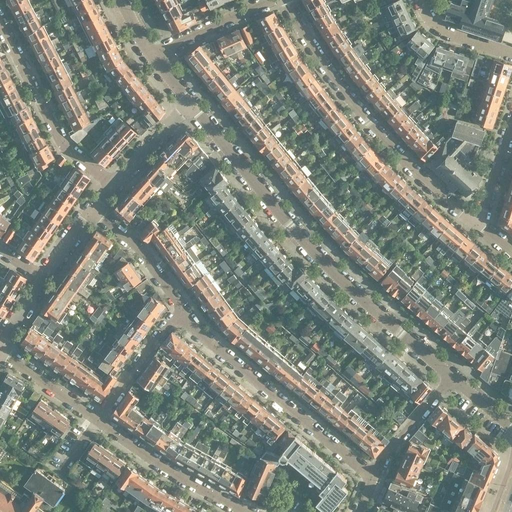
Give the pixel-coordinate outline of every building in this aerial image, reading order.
[(26,0),(21,0),(9,6),(11,10),(10,12),(12,15),(14,15),(14,16),(30,8),(26,0)] [(80,0),(72,5),(77,15),(94,6),(92,2),(92,0),(80,0)] [(177,0),(159,0),(157,2),(156,4),(158,7),(160,8),(162,12),(178,3),(179,3),(177,0)] [(203,0),(196,0),(199,5),(202,11),(208,9),(207,6),(203,0)] [(206,0),(209,5),(210,8),(214,6),(216,7),(220,5),(220,3),(218,0),(206,0)] [(303,0),(306,5),(306,7),(307,9),(309,10),(309,11),(324,2),(325,1),(323,0),(303,0)] [(328,0),(324,2),(309,11),(312,15),(311,16),(313,19),(314,20),(315,20),(330,11),(327,6),(335,1),(334,0),(328,0)] [(397,0),(378,9),(382,20),(386,18),(405,10),(405,9),(406,7),(404,4),(403,4),(400,0),(399,0),(397,1),(397,0)] [(443,17),(460,23),(458,27),(500,41),(505,23),(487,17),(490,5),(491,5),(492,3),(491,2),(492,0),(467,0),(466,7),(449,1),(443,17)] [(56,2),(53,3),(58,13),(61,11),(56,2)] [(178,3),(162,12),(162,13),(161,13),(164,18),(165,18),(167,22),(188,11),(191,10),(189,6),(182,10),(178,3)] [(188,11),(167,22),(172,32),(196,21),(205,17),(202,11),(199,5),(191,10),(188,11)] [(94,6),(77,15),(82,25),(99,16),(97,12),(97,10),(96,7),(94,7),(94,6)] [(14,16),(14,18),(15,21),(17,22),(19,25),(35,17),(42,13),(40,9),(33,13),(31,8),(14,16)] [(405,10),(386,18),(387,22),(392,20),(395,26),(410,19),(409,18),(410,17),(409,14),(407,13),(405,10)] [(330,11),(315,20),(317,24),(317,26),(318,29),(320,29),(320,30),(335,21),(330,11)] [(274,12),(258,20),(259,22),(258,22),(265,34),(281,25),(280,24),(281,23),(279,19),(277,19),(274,12)] [(99,16),(82,25),(87,34),(104,25),(102,22),(102,20),(101,17),(99,17),(99,16)] [(35,17),(19,25),(19,26),(19,28),(20,31),(22,32),(24,35),(41,26),(41,25),(40,26),(35,17)] [(410,19),(395,26),(399,36),(414,29),(414,28),(415,27),(413,24),(412,23),(410,19)] [(335,21),(320,30),(323,34),(322,35),(324,38),(326,38),(327,39),(341,30),(335,21)] [(354,21),(347,26),(349,30),(356,25),(354,21)] [(104,25),(87,34),(92,44),(109,36),(107,32),(107,30),(106,27),(104,27),(104,25)] [(281,25),(265,34),(269,40),(261,44),(263,48),(270,43),(286,35),(284,31),(284,29),(283,26),(281,25)] [(41,26),(24,35),(26,39),(28,40),(30,44),(46,35),(41,26)] [(245,27),(240,29),(247,45),(254,41),(248,28),(246,29),(245,27)] [(239,30),(229,35),(236,51),(239,59),(242,63),(246,61),(243,57),(240,50),(247,47),(239,30)] [(341,30),(327,39),(329,43),(328,45),(330,47),(332,47),(332,48),(346,39),(341,30)] [(415,34),(406,44),(414,52),(425,39),(424,39),(424,37),(422,35),(420,35),(416,32),(415,34)] [(46,35),(30,44),(30,46),(31,49),(33,50),(35,53),(51,44),(46,35)] [(219,39),(218,39),(219,41),(218,42),(225,57),(229,55),(230,56),(235,59),(238,57),(236,51),(229,35),(224,37),(223,36),(219,37),(219,39)] [(286,35),(270,43),(276,53),(291,43),(292,42),(290,39),(288,38),(286,35)] [(92,44),(88,46),(93,56),(97,54),(114,45),(112,41),(112,40),(111,37),(109,36),(92,44)] [(346,39),(332,48),(333,49),(332,51),(334,53),(336,54),(339,57),(353,48),(346,39)] [(418,65),(412,76),(414,76),(417,78),(423,66),(426,60),(423,59),(432,49),(431,48),(433,46),(430,43),(430,42),(427,39),(425,39),(414,52),(420,56),(416,63),(418,65)] [(216,40),(211,43),(215,52),(221,50),(218,42),(217,42),(216,40)] [(191,50),(184,56),(193,66),(194,67),(193,68),(195,71),(197,71),(200,75),(214,63),(223,55),(221,50),(215,52),(211,43),(208,44),(208,43),(201,46),(199,47),(199,46),(192,52),(191,50)] [(291,43),(276,53),(280,58),(270,64),(272,68),(278,64),(297,52),(295,49),(295,47),(293,44),(292,44),(291,43)] [(51,44),(35,53),(35,54),(35,56),(36,59),(38,59),(40,63),(56,54),(51,44)] [(339,58),(339,60),(341,62),(343,63),(345,66),(359,56),(363,54),(365,52),(359,44),(357,46),(353,48),(339,57),(339,58)] [(114,45),(97,54),(98,54),(107,70),(120,59),(116,51),(117,51),(117,49),(116,46),(114,46),(114,45)] [(428,61),(425,67),(440,74),(442,67),(447,50),(443,49),(443,48),(439,47),(438,47),(437,47),(436,47),(431,56),(428,61)] [(447,50),(442,67),(452,71),(458,54),(453,52),(453,51),(449,50),(448,51),(447,50)] [(258,52),(253,55),(258,63),(263,60),(258,52)] [(297,52),(278,64),(284,73),(302,62),(302,61),(303,60),(301,56),(299,56),(297,52)] [(452,73),(451,76),(457,78),(467,81),(469,75),(468,75),(463,74),(467,61),(473,63),(474,59),(468,57),(464,56),(463,54),(460,53),(459,54),(458,54),(452,71),(452,73)] [(56,54),(40,63),(41,66),(41,68),(42,71),(44,72),(61,64),(56,54)] [(359,56),(345,66),(345,68),(347,71),(349,71),(352,75),(366,65),(369,62),(363,54),(359,56)] [(475,64),(474,65),(481,67),(483,59),(484,56),(478,54),(477,57),(475,64)] [(120,59),(107,70),(114,79),(127,68),(124,64),(124,63),(123,60),(120,60),(120,59)] [(494,62),(492,69),(509,75),(510,75),(511,71),(511,70),(511,65),(494,59),(493,61),(494,62)] [(467,61),(463,74),(468,75),(469,75),(472,67),(473,63),(467,61)] [(61,64),(44,72),(46,76),(46,78),(47,81),(49,81),(49,82),(66,73),(69,71),(65,62),(61,64)] [(302,62),(284,73),(291,83),(294,80),(309,71),(306,67),(307,66),(305,63),(303,63),(302,62)] [(214,63),(200,75),(203,78),(203,80),(205,83),(206,83),(207,83),(221,71),(214,63)] [(80,65),(79,66),(77,67),(82,77),(85,75),(80,65)] [(264,72),(259,65),(254,68),(259,75),(264,72)] [(352,75),(352,77),(354,80),(356,80),(360,85),(373,75),(366,65),(352,75)] [(478,77),(481,67),(474,65),(471,75),(478,77)] [(127,68),(114,79),(121,88),(134,77),(131,73),(131,71),(130,69),(127,69),(127,68)] [(4,69),(0,71),(0,83),(9,79),(7,75),(8,74),(6,70),(4,69)] [(492,69),(488,80),(506,86),(507,85),(506,85),(507,82),(508,81),(509,78),(509,76),(509,75),(492,69)] [(221,71),(207,83),(207,84),(207,85),(209,88),(211,88),(214,92),(229,80),(231,77),(229,74),(226,77),(221,71)] [(309,71),(294,80),(301,89),(315,79),(316,77),(314,74),(311,74),(309,71)] [(66,73),(49,82),(51,85),(51,88),(53,92),(71,83),(66,73)] [(263,73),(260,76),(264,82),(267,85),(270,82),(263,73)] [(421,74),(418,81),(426,86),(429,81),(426,77),(421,74)] [(229,80),(214,92),(217,95),(216,97),(219,100),(220,100),(221,100),(234,89),(235,88),(238,86),(234,80),(237,78),(234,75),(231,77),(229,80)] [(373,75),(360,85),(360,86),(360,88),(362,90),(364,91),(367,94),(380,83),(373,75)] [(399,81),(401,84),(409,78),(407,75),(399,81)] [(257,76),(252,80),(257,86),(262,82),(257,76)] [(134,77),(121,88),(128,96),(141,85),(138,82),(138,80),(137,77),(135,77),(134,77)] [(9,79),(0,83),(0,95),(14,88),(13,88),(14,86),(12,83),(11,82),(9,79)] [(315,79),(301,89),(304,94),(299,97),(302,102),(307,98),(322,88),(319,85),(320,83),(318,80),(316,80),(315,79)] [(487,84),(485,90),(502,96),(504,95),(505,92),(504,90),(505,87),(506,88),(506,86),(488,80),(487,84)] [(270,82),(267,85),(271,91),(276,88),(272,81),(270,82)] [(413,81),(409,86),(417,94),(422,87),(415,82),(413,81)] [(271,91),(267,85),(264,82),(258,87),(266,96),(271,91)] [(448,84),(442,82),(439,92),(445,93),(448,84)] [(71,83),(53,92),(55,96),(54,97),(55,100),(58,101),(74,93),(70,84),(71,83)] [(380,83),(367,94),(367,96),(374,103),(387,91),(380,83)] [(141,85),(128,96),(134,104),(148,93),(145,90),(145,88),(144,86),(142,86),(141,85)] [(234,89),(221,100),(223,102),(223,103),(223,105),(225,107),(227,108),(229,111),(244,99),(246,97),(247,96),(240,87),(236,91),(234,89)] [(14,88),(0,95),(0,99),(3,106),(19,98),(18,98),(19,95),(17,92),(15,92),(14,88)] [(322,88),(307,98),(308,99),(315,109),(328,97),(329,95),(327,92),(325,92),(322,88)] [(389,90),(374,103),(374,105),(376,107),(378,107),(381,111),(393,99),(396,97),(389,90)] [(485,90),(481,101),(500,107),(500,106),(499,106),(500,103),(502,102),(503,99),(502,97),(502,96),(485,90)] [(74,93),(58,101),(60,105),(59,107),(60,110),(62,110),(63,111),(79,103),(83,101),(77,91),(74,93)] [(278,99),(271,91),(266,96),(272,104),(278,99)] [(279,91),(275,94),(280,102),(281,103),(285,100),(284,99),(279,91)] [(459,105),(463,93),(456,91),(452,102),(459,105)] [(148,93),(134,104),(139,109),(137,111),(140,115),(142,114),(155,102),(152,99),(152,97),(151,95),(149,94),(148,93)] [(393,99),(381,111),(382,111),(381,113),(383,115),(385,116),(388,119),(401,108),(400,107),(406,102),(399,95),(396,97),(393,99)] [(99,96),(93,100),(96,106),(100,103),(103,102),(99,96)] [(244,99),(229,111),(233,114),(232,116),(235,119),(236,119),(251,107),(253,106),(246,97),(244,99)] [(328,97),(315,109),(322,117),(336,106),(333,102),(333,100),(331,98),(329,98),(328,97)] [(19,98),(3,106),(0,107),(0,111),(3,118),(6,117),(8,116),(10,115),(25,108),(22,102),(20,101),(19,98)] [(420,105),(417,101),(408,108),(411,113),(420,105)] [(440,102),(445,122),(449,121),(444,101),(440,102)] [(463,107),(446,101),(445,106),(457,110),(455,116),(459,117),(463,107)] [(481,101),(478,112),(495,117),(497,116),(498,113),(497,111),(498,107),(500,108),(500,107),(481,101)] [(107,106),(103,102),(102,103),(96,106),(99,110),(107,106)] [(129,124),(140,135),(145,130),(150,124),(163,111),(155,102),(142,114),(140,115),(134,120),(129,124)] [(283,108),(278,102),(275,105),(279,111),(283,108)] [(288,102),(282,106),(287,112),(292,108),(288,102)] [(79,103),(63,111),(62,113),(64,116),(66,117),(68,120),(84,112),(79,103)] [(251,107),(236,119),(237,120),(237,122),(239,125),(241,125),(243,128),(257,117),(260,115),(253,106),(251,107)] [(322,117),(318,121),(325,129),(329,126),(342,115),(342,114),(342,112),(340,110),(338,110),(336,106),(322,117)] [(25,108),(10,115),(8,116),(6,117),(7,121),(11,118),(15,125),(30,117),(29,116),(30,114),(28,111),(26,111),(25,108)] [(401,108),(388,119),(389,120),(389,122),(390,124),(392,124),(395,127),(408,116),(407,115),(401,108)] [(293,109),(288,112),(292,118),(297,114),(293,109)] [(84,112),(68,120),(68,121),(67,123),(69,126),(71,126),(73,130),(74,129),(75,129),(89,122),(84,112)] [(472,117),(471,121),(486,126),(492,127),(493,124),(495,123),(496,120),(495,119),(495,117),(478,112),(476,118),(472,117)] [(342,115),(329,126),(336,134),(350,123),(346,119),(347,117),(345,115),(343,115),(342,115)] [(408,116),(395,127),(396,128),(396,130),(398,133),(400,133),(403,136),(415,124),(408,116)] [(30,117),(15,125),(20,134),(35,127),(34,125),(35,124),(33,121),(31,120),(30,117)] [(257,117),(243,128),(245,129),(244,131),(246,133),(248,133),(251,137),(264,126),(257,117)] [(117,118),(110,126),(113,129),(126,141),(127,140),(129,140),(130,138),(131,137),(134,133),(132,131),(121,121),(117,118)] [(426,160),(426,163),(437,174),(449,184),(447,187),(453,192),(457,188),(465,196),(482,177),(475,171),(479,167),(471,160),(471,158),(472,156),(472,155),(473,153),(473,151),(474,150),(475,149),(476,148),(477,147),(478,146),(479,146),(478,145),(479,144),(480,145),(485,130),(473,126),(457,120),(456,122),(454,122),(452,129),(447,130),(448,137),(446,139),(438,147),(426,160)] [(91,123),(81,128),(86,133),(93,125),(91,123)] [(278,123),(271,128),(274,131),(280,126),(278,123)] [(336,134),(332,138),(339,147),(343,143),(356,131),(356,129),(354,126),(353,126),(350,123),(336,134)] [(415,124),(403,136),(403,138),(405,141),(407,140),(410,144),(423,132),(420,129),(415,124)] [(110,126),(102,134),(103,135),(105,137),(119,149),(119,148),(121,148),(123,146),(123,144),(126,141),(113,129),(110,126)] [(264,126),(251,137),(252,138),(251,140),(253,142),(255,142),(258,145),(271,134),(264,126)] [(35,127),(20,134),(22,140),(21,140),(20,142),(22,145),(24,144),(39,136),(38,132),(38,131),(36,127),(35,127)] [(75,132),(69,135),(70,137),(77,143),(80,140),(87,133),(86,133),(81,128),(75,132)] [(356,131),(343,143),(350,151),(363,139),(360,136),(361,134),(359,132),(357,132),(356,131)] [(177,141),(173,144),(187,157),(189,158),(193,161),(198,156),(199,156),(203,152),(198,146),(198,145),(191,138),(192,138),(185,132),(177,141)] [(423,132),(410,144),(411,144),(411,146),(413,148),(415,148),(418,151),(431,139),(430,139),(434,135),(431,132),(427,136),(423,132)] [(102,134),(95,142),(96,143),(98,145),(111,157),(112,157),(113,156),(115,154),(115,152),(119,149),(105,137),(103,135),(102,134)] [(271,134),(258,145),(259,147),(258,149),(260,151),(262,151),(265,154),(278,143),(271,134)] [(329,134),(323,139),(327,142),(332,138),(329,134)] [(39,136),(24,144),(29,152),(28,153),(29,154),(45,145),(44,145),(42,142),(43,140),(41,137),(40,136),(39,136)] [(431,139),(418,151),(417,152),(418,153),(419,155),(421,157),(423,157),(426,160),(438,147),(446,139),(443,137),(435,144),(431,139)] [(363,139),(350,151),(358,160),(370,148),(370,147),(370,145),(369,143),(366,143),(363,139)] [(278,143),(265,154),(266,155),(265,157),(267,159),(269,159),(272,163),(285,152),(278,143)] [(163,156),(162,156),(176,168),(178,170),(184,163),(189,158),(187,157),(173,144),(166,152),(165,152),(163,154),(163,156)] [(45,145),(29,154),(37,171),(43,168),(45,166),(43,162),(52,158),(49,152),(49,150),(48,146),(46,146),(45,145)] [(90,151),(88,153),(103,165),(104,165),(106,164),(108,162),(108,161),(111,157),(98,145),(91,152),(90,151)] [(311,145),(307,149),(311,153),(315,150),(311,145)] [(321,148),(316,151),(322,159),(326,155),(321,148)] [(354,163),(359,168),(362,171),(365,168),(378,156),(375,152),(375,150),(373,148),(371,148),(370,148),(358,160),(354,163)] [(190,167),(184,174),(196,184),(201,180),(200,179),(215,167),(207,158),(203,152),(199,156),(198,156),(193,161),(189,158),(184,163),(190,167)] [(285,152),(272,163),(273,164),(272,166),(274,168),(276,168),(279,171),(293,160),(285,152)] [(59,155),(55,161),(61,166),(64,162),(63,162),(65,160),(59,155)] [(153,164),(153,165),(169,179),(172,175),(171,174),(176,168),(162,156),(160,158),(160,157),(156,161),(157,162),(154,165),(153,164)] [(365,168),(362,171),(365,174),(369,179),(373,176),(385,163),(385,161),(383,159),(381,159),(378,156),(365,168)] [(293,160),(279,171),(280,172),(279,174),(281,177),(283,177),(286,180),(299,169),(293,160)] [(324,163),(320,167),(327,174),(331,171),(324,163)] [(385,163),(373,176),(380,184),(393,171),(390,168),(391,167),(387,163),(386,164),(385,163)] [(71,169),(65,177),(81,188),(81,187),(83,187),(85,184),(84,183),(87,178),(71,165),(69,167),(71,169)] [(150,168),(145,174),(160,187),(164,191),(165,192),(174,183),(169,179),(153,165),(154,166),(151,169),(150,168)] [(215,167),(200,179),(201,180),(211,193),(208,196),(209,197),(224,186),(228,182),(220,172),(219,173),(215,167)] [(299,169),(286,180),(286,181),(286,183),(288,185),(290,185),(293,189),(307,178),(299,169)] [(27,171),(15,177),(20,187),(23,192),(27,195),(33,187),(28,180),(31,179),(29,175),(27,171)] [(331,171),(327,175),(334,182),(338,179),(331,171)] [(393,171),(380,184),(388,191),(400,179),(401,177),(398,174),(396,175),(393,171)] [(137,182),(137,183),(152,196),(160,187),(145,174),(139,181),(140,182),(138,183),(137,182)] [(62,175),(56,184),(59,186),(75,197),(75,196),(77,196),(79,193),(78,192),(81,188),(65,177),(63,176),(62,175)] [(307,178),(293,189),(294,190),(292,191),(296,195),(297,194),(300,198),(313,187),(306,178),(307,178)] [(338,179),(334,182),(341,190),(345,186),(341,182),(338,179)] [(400,179),(388,191),(396,199),(408,186),(405,183),(406,182),(403,179),(401,180),(400,179)] [(135,185),(129,192),(143,205),(152,196),(137,183),(138,184),(136,186),(135,185)] [(56,184),(51,192),(53,195),(69,205),(71,202),(73,202),(75,199),(74,197),(75,197),(59,186),(56,184)] [(209,197),(205,200),(212,209),(216,206),(230,194),(230,193),(230,191),(228,189),(226,189),(224,186),(209,197)] [(345,186),(341,190),(348,197),(352,194),(349,190),(345,186)] [(357,191),(353,186),(349,190),(352,194),(353,195),(357,191)] [(396,199),(392,203),(400,211),(416,194),(416,193),(417,192),(413,188),(412,190),(408,186),(396,199)] [(313,187),(300,198),(303,201),(302,203),(306,206),(307,206),(308,207),(320,195),(313,187)] [(17,190),(13,194),(17,198),(20,196),(21,194),(17,190)] [(121,200),(121,201),(136,214),(143,205),(129,192),(123,199),(124,200),(122,201),(121,200)] [(416,194),(400,211),(408,218),(424,201),(421,198),(422,197),(418,193),(417,194),(416,194)] [(212,209),(207,213),(210,217),(219,209),(223,214),(237,202),(237,199),(235,197),(233,197),(230,194),(216,206),(212,209)] [(362,203),(365,200),(360,194),(356,198),(362,203)] [(0,203),(6,201),(10,197),(9,195),(4,197),(0,199),(0,203)] [(53,195),(47,204),(62,215),(65,211),(67,211),(69,208),(68,206),(69,205),(53,195)] [(320,195),(308,207),(307,208),(310,212),(312,211),(315,215),(327,203),(325,201),(320,195)] [(17,198),(15,200),(20,205),(24,200),(20,196),(17,198)] [(365,200),(362,203),(369,211),(372,208),(371,207),(372,206),(365,200)] [(136,214),(121,201),(122,202),(120,204),(119,203),(117,205),(116,204),(113,208),(114,209),(113,210),(127,223),(134,216),(136,214)] [(408,218),(407,220),(415,227),(421,221),(432,208),(433,207),(429,203),(428,204),(424,201),(408,218)] [(44,202),(38,211),(41,213),(56,223),(59,220),(61,220),(62,217),(62,215),(47,204),(44,202)] [(223,214),(219,217),(226,226),(245,211),(244,210),(244,208),(242,206),(240,206),(237,202),(223,214)] [(327,203),(315,215),(318,218),(317,220),(321,223),(322,223),(323,223),(335,211),(327,203)] [(502,208),(501,211),(502,213),(502,215),(511,218),(511,204),(505,203),(504,208),(502,208)] [(372,208),(369,211),(378,219),(381,215),(374,209),(373,210),(372,208)] [(432,208),(421,221),(426,226),(418,235),(421,238),(429,229),(441,215),(438,213),(438,211),(434,208),(433,209),(432,208)] [(364,213),(361,215),(365,219),(370,213),(367,209),(364,213)] [(38,211),(32,220),(35,222),(50,232),(53,228),(54,228),(56,226),(56,224),(56,223),(41,213),(38,211)] [(226,226),(225,227),(232,234),(235,232),(236,231),(251,219),(251,218),(251,216),(249,214),(247,214),(245,211),(226,226)] [(335,211),(323,223),(325,226),(325,228),(328,231),(330,231),(330,232),(342,219),(335,211)] [(191,212),(187,215),(192,221),(196,218),(191,212)] [(0,215),(0,234),(9,221),(0,215)] [(381,215),(378,219),(387,226),(390,222),(381,215)] [(441,215),(429,229),(421,238),(426,241),(433,232),(437,236),(449,223),(450,221),(446,218),(445,219),(441,215)] [(501,216),(499,223),(511,232),(511,218),(502,215),(501,216)] [(375,216),(368,224),(370,227),(378,219),(375,216)] [(147,217),(143,221),(148,225),(152,221),(147,217)] [(251,219),(236,231),(244,240),(256,229),(258,227),(258,225),(256,223),(254,222),(251,219)] [(342,219),(330,232),(330,234),(333,236),(335,236),(338,239),(350,227),(342,219)] [(140,234),(148,225),(143,221),(143,220),(134,229),(140,234)] [(24,221),(21,225),(29,230),(28,231),(44,241),(46,237),(48,237),(50,234),(50,233),(50,232),(35,222),(32,226),(24,221)] [(152,238),(163,231),(160,228),(152,221),(148,225),(140,234),(148,241),(152,238)] [(390,222),(387,226),(395,233),(399,229),(390,222)] [(449,223),(437,236),(443,241),(436,249),(440,252),(446,244),(457,230),(454,227),(455,226),(451,222),(450,223),(449,223)] [(163,231),(152,238),(154,241),(153,242),(157,247),(159,247),(161,251),(180,237),(184,234),(181,230),(177,232),(172,224),(169,226),(163,231)] [(350,227),(338,239),(341,243),(341,245),(345,249),(358,235),(350,227)] [(3,237),(2,240),(7,243),(9,241),(14,234),(9,229),(3,237)] [(205,229),(201,232),(208,240),(212,237),(205,229)] [(247,241),(242,244),(250,253),(254,249),(268,238),(264,234),(264,232),(263,230),(260,230),(260,229),(258,231),(247,241)] [(399,229),(395,234),(403,240),(407,236),(399,229)] [(90,240),(90,241),(105,252),(107,249),(111,244),(110,243),(111,241),(95,230),(90,238),(92,239),(91,241),(90,240)] [(446,244),(440,252),(443,254),(446,251),(449,246),(454,250),(454,251),(466,237),(465,236),(466,235),(462,232),(461,233),(457,230),(446,244)] [(28,231),(22,240),(38,250),(40,246),(42,246),(44,244),(43,242),(44,241),(28,231)] [(380,242),(386,236),(383,234),(377,241),(379,243),(380,242)] [(219,239),(215,235),(208,241),(211,245),(219,239)] [(358,235),(345,249),(346,249),(345,250),(349,254),(349,253),(353,256),(365,244),(357,237),(358,235)] [(386,236),(380,242),(384,245),(390,238),(386,236)] [(454,251),(451,255),(459,261),(462,258),(463,258),(474,244),(470,241),(471,240),(468,236),(467,238),(466,237),(454,251)] [(180,237),(161,251),(163,253),(162,254),(164,257),(166,257),(170,263),(196,243),(193,238),(185,244),(180,237)] [(204,238),(201,241),(205,246),(209,243),(204,238)] [(250,253),(249,254),(256,262),(259,259),(260,258),(275,245),(271,242),(271,240),(269,238),(268,238),(254,249),(250,253)] [(365,244),(353,256),(356,259),(356,260),(360,264),(361,263),(375,248),(377,246),(369,239),(365,244)] [(15,248),(15,249),(31,259),(32,259),(34,255),(36,255),(38,252),(37,251),(38,250),(22,240),(17,246),(16,246),(15,248)] [(109,254),(105,252),(90,241),(89,241),(90,242),(89,244),(88,243),(83,250),(102,264),(109,254)] [(223,256),(228,252),(221,243),(216,247),(223,256)] [(474,244),(463,258),(471,265),(482,251),(482,250),(483,249),(478,245),(477,247),(474,244)] [(275,245),(260,258),(267,266),(282,254),(279,250),(279,249),(277,247),(276,247),(275,245)] [(410,246),(405,252),(411,257),(416,251),(410,246)] [(113,257),(118,261),(122,257),(123,258),(126,253),(120,248),(113,257)] [(375,248),(361,263),(365,267),(365,269),(367,271),(370,271),(383,256),(378,252),(379,251),(375,248)] [(189,249),(170,263),(172,265),(171,266),(175,271),(176,271),(179,275),(198,261),(189,249)] [(103,265),(102,264),(83,250),(77,258),(78,259),(77,261),(76,260),(75,260),(96,275),(99,277),(103,281),(107,275),(100,270),(103,265)] [(213,250),(208,254),(212,259),(217,255),(213,250)] [(482,251),(471,265),(479,272),(491,258),(487,255),(488,253),(484,250),(483,251),(482,251)] [(266,267),(264,270),(271,278),(289,262),(286,258),(286,256),(284,255),(282,255),(282,254),(267,266),(266,267)] [(228,255),(225,258),(230,264),(233,268),(237,264),(234,261),(228,255)] [(429,255),(425,259),(430,263),(433,259),(429,255)] [(383,256),(370,271),(371,273),(373,276),(375,275),(378,278),(381,275),(382,275),(396,259),(393,256),(388,261),(383,256)] [(122,257),(118,261),(115,264),(119,268),(127,263),(122,259),(123,258),(122,257)] [(479,272),(476,276),(484,283),(486,281),(488,279),(499,265),(499,264),(500,263),(495,259),(494,260),(491,258),(479,272)] [(433,259),(430,263),(431,264),(430,265),(433,268),(438,262),(433,259)] [(84,281),(87,283),(89,284),(96,275),(75,260),(75,261),(76,261),(75,263),(74,263),(69,270),(84,281)] [(198,261),(179,275),(183,280),(182,281),(184,284),(185,284),(188,287),(202,276),(204,275),(205,274),(206,273),(207,273),(208,272),(200,260),(198,261)] [(223,261),(219,264),(226,273),(230,269),(223,261)] [(114,272),(119,277),(113,281),(116,285),(121,281),(135,272),(136,271),(135,270),(134,271),(132,268),(133,267),(130,263),(129,264),(128,262),(127,263),(119,268),(114,272)] [(289,262),(271,278),(278,286),(282,283),(285,280),(296,270),(293,267),(293,265),(291,263),(290,263),(289,262)] [(397,264),(381,282),(385,285),(384,285),(390,290),(405,273),(406,272),(397,264)] [(488,279),(486,281),(492,285),(490,287),(493,290),(494,288),(496,286),(508,271),(504,269),(505,267),(501,264),(500,265),(499,265),(488,279)] [(238,267),(234,270),(240,276),(243,272),(238,267)] [(285,280),(282,283),(290,292),(293,288),(306,275),(303,271),(303,269),(301,268),(299,268),(299,267),(296,270),(285,280)] [(410,276),(415,281),(423,273),(417,268),(410,276)] [(8,271),(3,279),(18,288),(18,287),(20,287),(24,279),(9,269),(7,271),(8,271)] [(84,281),(69,270),(63,278),(64,278),(63,280),(62,279),(62,280),(77,291),(87,298),(90,294),(83,289),(87,283),(84,281)] [(449,275),(443,270),(440,274),(446,279),(449,275)] [(494,288),(493,290),(502,297),(506,292),(511,284),(511,273),(511,274),(508,271),(496,286),(494,288)] [(135,272),(121,281),(128,290),(141,280),(140,279),(141,278),(138,274),(137,274),(135,272)] [(202,276),(188,287),(191,291),(194,291),(194,290),(196,293),(196,294),(213,282),(214,282),(215,281),(208,272),(207,273),(206,273),(205,274),(204,275),(202,276)] [(244,272),(240,276),(248,284),(252,280),(244,272)] [(405,273),(390,290),(396,295),(399,298),(402,294),(403,295),(414,282),(405,273)] [(230,283),(234,281),(237,278),(234,274),(227,279),(230,283)] [(293,288),(290,292),(298,300),(301,296),(314,283),(314,281),(312,279),(310,279),(306,275),(293,288)] [(449,275),(446,279),(454,286),(457,282),(449,275)] [(404,296),(402,298),(406,302),(405,303),(410,307),(410,306),(411,307),(425,290),(420,286),(426,279),(422,276),(404,296)] [(0,281),(1,283),(0,284),(0,289),(12,297),(13,297),(14,296),(16,293),(16,291),(18,288),(3,279),(0,277),(0,281)] [(237,278),(234,281),(240,288),(243,286),(237,278)] [(147,279),(135,287),(139,293),(151,285),(147,279)] [(60,282),(55,289),(71,300),(77,291),(62,280),(61,280),(63,281),(61,283),(60,282)] [(196,294),(196,296),(198,298),(200,299),(203,302),(219,291),(220,290),(221,289),(215,281),(214,282),(213,282),(196,294)] [(454,286),(458,290),(460,291),(464,287),(457,282),(454,286)] [(256,290),(250,283),(247,285),(253,292),(256,290)] [(301,296),(309,304),(322,291),(319,288),(319,286),(318,284),(315,284),(314,283),(301,296)] [(425,290),(411,307),(415,310),(414,311),(419,315),(419,314),(420,315),(432,301),(435,298),(430,294),(434,289),(430,285),(425,290)] [(260,289),(255,293),(258,298),(262,302),(268,296),(261,288),(260,289)] [(466,288),(464,292),(472,299),(474,296),(466,288)] [(0,289),(0,302),(6,306),(7,307),(7,306),(9,306),(10,302),(10,301),(11,300),(10,300),(12,297),(0,289)] [(48,299),(64,310),(67,312),(70,308),(67,306),(71,300),(55,289),(49,297),(50,298),(49,300),(48,299)] [(109,290),(103,294),(112,300),(115,298),(109,290)] [(458,290),(455,293),(464,300),(466,297),(460,291),(458,290)] [(151,296),(144,305),(158,315),(160,315),(162,312),(162,310),(165,307),(156,300),(159,296),(155,291),(151,296)] [(219,291),(203,302),(203,305),(205,307),(207,308),(209,311),(209,312),(226,300),(219,291)] [(308,306),(306,308),(315,317),(318,313),(331,300),(330,299),(331,297),(328,295),(326,295),(322,291),(309,304),(308,306)] [(432,301),(420,315),(424,318),(423,319),(428,323),(429,322),(430,323),(440,310),(444,306),(438,300),(442,296),(439,293),(435,298),(432,301)] [(495,308),(490,315),(495,318),(500,312),(509,320),(511,313),(511,311),(511,297),(507,294),(495,308)] [(466,297),(464,300),(471,307),(474,304),(466,297)] [(479,298),(475,302),(480,306),(483,302),(479,298)] [(42,310),(39,314),(41,315),(45,318),(51,322),(57,326),(60,328),(63,324),(60,322),(67,312),(64,310),(48,299),(47,300),(49,300),(47,302),(46,302),(40,310),(42,310)] [(226,300),(209,312),(209,313),(211,316),(213,316),(216,320),(232,308),(226,300)] [(331,300),(318,313),(327,321),(339,307),(336,304),(336,302),(333,300),(332,300),(331,300)] [(259,301),(255,304),(261,311),(265,307),(259,301)] [(483,302),(480,306),(485,310),(489,313),(492,309),(488,306),(483,302)] [(110,305),(103,313),(107,317),(114,308),(110,305)] [(144,305),(138,314),(151,324),(153,324),(155,321),(155,319),(158,315),(144,305)] [(99,306),(93,315),(98,319),(105,310),(99,306)] [(440,310),(430,323),(433,326),(432,327),(437,331),(438,330),(449,317),(449,318),(453,313),(444,306),(440,310)] [(339,307),(327,321),(331,325),(336,329),(348,315),(347,314),(347,313),(345,310),(343,311),(339,307)] [(232,308),(216,320),(216,322),(217,325),(220,325),(224,330),(224,331),(239,317),(238,317),(232,308)] [(273,310),(272,313),(279,319),(283,315),(277,309),(273,310)] [(449,317),(438,330),(442,333),(442,335),(444,337),(447,337),(447,338),(458,325),(458,326),(462,321),(453,313),(449,318),(449,317)] [(33,324),(31,326),(37,331),(39,327),(42,321),(48,325),(51,322),(45,318),(41,315),(39,314),(38,316),(33,323),(33,324)] [(102,314),(95,322),(100,325),(106,317),(102,314)] [(138,314),(131,322),(145,333),(147,333),(149,330),(149,328),(151,324),(138,314)] [(348,315),(336,329),(333,332),(341,340),(344,336),(356,322),(352,319),(352,318),(350,316),(349,316),(348,315)] [(239,317),(224,331),(225,332),(230,336),(229,337),(235,342),(236,341),(249,327),(240,319),(239,317)] [(458,325),(447,338),(451,341),(451,343),(453,345),(455,345),(456,346),(467,333),(463,330),(470,321),(466,317),(462,321),(458,326),(458,325)] [(500,326),(493,319),(489,324),(496,331),(498,329),(500,326)] [(48,325),(43,333),(49,337),(50,335),(56,326),(51,322),(48,325)] [(95,322),(89,330),(93,334),(99,325),(95,322)] [(123,324),(120,328),(138,342),(141,338),(143,338),(145,336),(144,334),(145,333),(131,322),(128,326),(125,324),(125,325),(123,324)] [(356,322),(344,336),(352,344),(364,330),(361,326),(361,325),(358,323),(357,323),(356,322)] [(270,324),(266,329),(272,334),(276,329),(270,324)] [(467,333),(456,346),(460,349),(460,351),(463,353),(464,353),(465,353),(476,341),(471,336),(476,330),(480,326),(476,324),(473,327),(467,333)] [(291,325),(288,329),(297,336),(300,332),(291,325)] [(27,334),(21,343),(25,346),(25,348),(28,350),(29,349),(31,350),(42,335),(36,331),(37,331),(31,326),(30,328),(27,333),(27,334)] [(249,327),(236,341),(239,344),(239,346),(241,347),(244,347),(246,349),(258,334),(249,327)] [(120,328),(114,336),(116,337),(118,340),(132,350),(134,347),(136,347),(138,344),(138,342),(120,328)] [(364,330),(352,344),(361,351),(373,337),(372,336),(372,335),(369,332),(368,333),(364,330)] [(42,335),(31,350),(35,353),(35,355),(37,356),(39,356),(41,357),(51,342),(53,340),(54,338),(50,335),(49,337),(43,333),(42,335)] [(63,337),(58,333),(54,338),(53,340),(59,344),(63,337)] [(172,333),(161,346),(154,356),(162,362),(166,357),(169,353),(180,340),(172,333)] [(258,334),(246,349),(247,350),(247,352),(249,353),(251,354),(255,357),(267,342),(258,334)] [(303,334),(299,338),(307,345),(310,339),(303,334)] [(298,340),(290,335),(288,338),(295,344),(298,340)] [(485,348),(474,361),(483,369),(482,370),(481,375),(480,375),(487,382),(491,372),(495,360),(497,354),(499,348),(502,341),(496,336),(493,340),(487,346),(485,349),(485,348)] [(511,344),(511,339),(504,336),(502,341),(499,348),(511,352),(511,350),(511,345),(511,344)] [(373,337),(361,351),(365,355),(361,360),(365,363),(366,361),(381,344),(377,341),(377,339),(375,337),(373,337)] [(476,341),(465,353),(469,356),(469,359),(471,361),(473,361),(474,361),(485,348),(487,346),(478,338),(476,341)] [(51,342),(41,357),(45,360),(45,362),(47,363),(49,363),(51,364),(61,349),(63,347),(64,345),(60,342),(59,344),(53,340),(51,342)] [(64,345),(63,347),(69,351),(73,344),(68,340),(64,345)] [(118,340),(112,348),(125,359),(128,355),(130,355),(132,353),(131,351),(132,350),(118,340)] [(169,353),(166,357),(170,360),(173,356),(177,360),(188,347),(187,346),(187,345),(185,343),(183,343),(180,340),(169,353)] [(80,342),(73,353),(78,357),(86,346),(80,342)] [(267,342),(255,357),(257,359),(258,361),(259,362),(261,362),(263,364),(275,349),(267,342)] [(105,343),(98,352),(119,367),(121,364),(123,364),(125,361),(125,359),(112,348),(105,343)] [(314,343),(310,348),(316,352),(320,347),(314,343)] [(384,347),(381,344),(366,361),(375,368),(377,365),(389,351),(388,351),(388,349),(386,347),(384,347)] [(61,349),(51,364),(55,367),(55,369),(57,370),(59,370),(60,371),(71,356),(67,353),(69,351),(63,347),(61,349)] [(177,360),(171,368),(172,369),(175,371),(181,363),(185,366),(196,353),(195,353),(195,351),(193,349),(191,349),(188,347),(177,360)] [(320,347),(316,352),(324,359),(328,355),(329,354),(320,347)] [(503,349),(499,348),(495,360),(511,365),(511,353),(503,350),(503,349)] [(275,349),(263,364),(265,365),(265,367),(267,368),(269,369),(273,372),(285,357),(275,349)] [(88,358),(92,362),(101,367),(101,368),(109,373),(109,372),(113,375),(119,367),(105,358),(97,352),(94,350),(88,358)] [(310,351),(306,357),(303,361),(308,365),(316,355),(313,353),(310,351)] [(389,351),(377,365),(383,370),(378,376),(381,378),(385,372),(398,359),(394,355),(394,353),(391,352),(390,352),(389,351)] [(185,366),(179,374),(184,377),(190,370),(193,373),(194,373),(204,360),(203,359),(203,357),(201,355),(199,356),(196,353),(185,366)] [(328,355),(324,359),(332,367),(337,362),(328,355)] [(71,356),(60,371),(65,374),(65,376),(67,377),(69,377),(70,378),(81,363),(71,356)] [(151,362),(149,365),(168,379),(173,382),(175,378),(171,375),(175,371),(172,369),(171,368),(169,367),(162,362),(154,356),(150,362),(151,362)] [(285,357),(273,372),(275,374),(276,376),(277,377),(279,377),(281,379),(294,364),(285,357)] [(398,359),(385,372),(383,376),(384,376),(386,379),(389,375),(394,380),(406,366),(405,365),(405,363),(403,361),(401,362),(398,359)] [(190,376),(190,377),(198,383),(201,379),(212,367),(212,366),(211,366),(211,364),(209,362),(207,362),(204,360),(194,373),(193,373),(190,376)] [(511,365),(511,366),(495,360),(491,372),(499,374),(511,378),(511,365)] [(101,367),(92,362),(91,364),(99,370),(101,367)] [(81,363),(70,378),(71,378),(71,380),(73,382),(76,382),(80,385),(90,370),(81,363)] [(294,364),(281,379),(282,379),(283,380),(283,382),(285,383),(287,383),(290,386),(292,388),(303,374),(301,373),(303,371),(296,366),(294,364)] [(149,365),(143,373),(162,387),(165,389),(168,391),(170,387),(165,383),(168,379),(149,365)] [(394,380),(390,385),(398,392),(414,373),(410,370),(410,368),(408,366),(406,366),(394,380)] [(198,383),(196,386),(203,392),(209,386),(220,373),(218,372),(219,370),(217,369),(215,369),(212,367),(201,379),(198,383)] [(303,374),(292,388),(296,390),(296,392),(298,394),(300,394),(301,395),(311,382),(314,378),(310,375),(314,371),(313,370),(309,367),(306,371),(303,374)] [(90,370),(80,385),(85,388),(85,391),(88,393),(90,392),(91,392),(101,378),(90,370)] [(344,370),(342,373),(344,376),(350,380),(353,377),(344,370)] [(101,378),(91,392),(94,395),(93,396),(101,402),(107,394),(106,394),(107,392),(109,392),(110,389),(110,388),(117,378),(113,375),(109,372),(109,373),(104,379),(101,378)] [(499,374),(491,372),(487,382),(494,388),(499,374)] [(140,375),(136,381),(146,387),(152,391),(155,387),(159,390),(160,390),(162,387),(143,373),(141,376),(140,375)] [(220,373),(209,386),(203,392),(213,400),(218,393),(219,394),(229,380),(227,379),(227,377),(225,375),(223,375),(220,373)] [(414,373),(398,392),(406,399),(411,395),(423,381),(422,380),(422,378),(419,376),(418,376),(414,373)] [(22,389),(21,389),(24,383),(25,383),(8,374),(2,384),(3,384),(1,389),(18,398),(22,389)] [(311,382),(301,395),(301,397),(304,399),(305,399),(307,400),(307,401),(308,402),(325,381),(322,379),(319,382),(314,378),(311,382)] [(505,380),(502,387),(501,390),(507,395),(511,398),(511,381),(505,379),(505,380)] [(219,394),(215,398),(223,405),(237,387),(234,384),(234,382),(232,381),(230,381),(229,380),(219,394)] [(423,381),(411,395),(419,403),(431,388),(428,385),(428,384),(424,380),(423,381)] [(118,418),(124,422),(130,414),(128,412),(146,387),(136,381),(113,414),(113,416),(117,419),(118,418)] [(329,384),(325,381),(308,402),(309,403),(310,402),(312,404),(312,406),(315,408),(316,408),(317,408),(329,393),(325,390),(327,388),(326,388),(329,384)] [(362,384),(358,388),(366,395),(370,391),(362,384)] [(130,414),(124,422),(129,426),(129,427),(131,429),(133,429),(144,415),(145,413),(141,410),(145,404),(142,402),(143,401),(146,401),(153,392),(152,391),(146,387),(128,412),(130,414)] [(239,387),(238,387),(237,387),(223,405),(221,408),(229,414),(235,407),(245,394),(242,391),(242,389),(239,387)] [(0,400),(13,407),(26,414),(28,410),(25,408),(18,404),(20,399),(18,398),(1,389),(0,389),(0,400)] [(40,397),(39,397),(41,394),(35,390),(32,395),(26,403),(32,407),(40,397)] [(181,397),(185,400),(189,395),(185,391),(181,397)] [(329,393),(317,408),(318,409),(318,410),(320,412),(322,412),(324,414),(323,414),(325,416),(343,394),(339,391),(335,396),(331,392),(329,393)] [(370,391),(367,395),(371,399),(375,395),(370,391)] [(235,414),(233,417),(237,421),(241,416),(243,414),(243,413),(253,400),(250,397),(250,396),(247,393),(246,394),(245,394),(235,407),(238,410),(235,414)] [(343,394),(325,416),(326,416),(329,418),(329,419),(331,421),(333,421),(334,422),(344,409),(340,406),(343,402),(347,397),(343,394)] [(189,396),(186,400),(193,406),(194,405),(196,402),(190,397),(190,396),(189,396)] [(378,398),(375,402),(382,408),(385,404),(378,398)] [(30,415),(27,418),(37,425),(50,408),(46,406),(47,404),(41,399),(40,401),(30,415)] [(13,407),(0,400),(0,413),(7,417),(10,419),(13,414),(9,413),(13,407)] [(144,415),(133,429),(134,430),(134,431),(137,433),(139,433),(144,436),(156,420),(167,403),(163,400),(154,412),(151,416),(145,413),(144,415)] [(243,413),(243,414),(246,417),(243,421),(247,424),(250,420),(261,407),(258,404),(258,402),(256,400),(254,401),(253,400),(243,413)] [(344,409),(334,422),(334,424),(337,426),(339,426),(341,428),(340,428),(342,430),(359,407),(356,405),(352,410),(351,409),(348,413),(344,409)] [(424,423),(419,429),(423,433),(431,421),(437,426),(448,413),(447,412),(447,411),(444,408),(443,409),(438,405),(424,423)] [(261,407),(250,420),(254,423),(251,428),(255,431),(269,413),(265,410),(266,409),(264,407),(262,407),(261,407)] [(359,407),(342,430),(343,430),(345,431),(345,433),(347,435),(349,435),(350,436),(364,419),(360,416),(359,415),(363,410),(359,407)] [(37,425),(37,426),(47,433),(61,413),(54,409),(53,410),(50,408),(37,425)] [(214,413),(207,408),(204,413),(210,418),(214,413)] [(398,410),(392,416),(399,423),(400,422),(401,424),(407,417),(405,416),(398,410)] [(156,420),(144,436),(148,439),(148,441),(151,443),(153,443),(154,444),(164,430),(159,426),(161,424),(167,414),(163,411),(156,420)] [(67,418),(61,413),(47,433),(46,433),(51,437),(54,432),(63,438),(72,426),(68,424),(69,422),(66,419),(67,418)] [(269,414),(269,413),(255,431),(263,437),(266,433),(277,420),(273,417),(274,415),(271,413),(269,414)] [(448,413),(437,426),(435,428),(439,431),(441,429),(445,433),(456,420),(455,419),(455,417),(453,416),(451,416),(448,413)] [(219,424),(225,417),(221,414),(216,421),(219,424)] [(185,444),(174,458),(179,461),(179,462),(182,464),(184,464),(185,464),(188,466),(198,449),(202,443),(198,441),(195,447),(192,446),(189,444),(206,419),(203,418),(188,439),(186,442),(185,444)] [(364,419),(350,436),(350,438),(353,439),(354,439),(357,441),(356,442),(358,443),(372,426),(369,423),(364,419)] [(164,430),(154,444),(155,444),(155,446),(158,448),(159,447),(164,451),(176,434),(184,423),(180,420),(172,431),(171,431),(169,434),(164,430)] [(277,420),(266,433),(270,436),(267,440),(271,444),(285,427),(281,424),(282,422),(279,420),(278,421),(277,420)] [(460,423),(456,420),(445,433),(444,435),(452,442),(454,441),(455,440),(455,439),(465,427),(464,426),(464,424),(462,423),(460,423)] [(176,434),(164,451),(168,454),(168,456),(171,457),(173,457),(174,458),(185,444),(179,441),(181,438),(187,429),(187,428),(189,425),(185,422),(184,423),(176,434)] [(215,426),(212,430),(219,435),(221,431),(215,426)] [(372,426),(358,443),(359,444),(359,443),(361,445),(361,447),(364,449),(366,449),(379,434),(375,431),(376,429),(372,426)] [(455,440),(454,441),(463,448),(464,447),(475,433),(474,433),(473,434),(470,432),(470,429),(467,427),(465,428),(465,427),(455,439),(455,440)] [(418,429),(413,435),(422,442),(427,437),(418,429)] [(221,431),(219,435),(222,437),(225,439),(228,436),(224,433),(221,431)] [(261,456),(260,457),(276,464),(278,465),(282,461),(284,461),(285,461),(286,460),(287,459),(289,461),(289,460),(294,464),(299,468),(311,478),(322,488),(319,492),(323,495),(316,504),(325,511),(330,511),(339,502),(348,491),(342,486),(347,480),(342,476),(343,476),(337,471),(336,471),(328,464),(325,461),(313,452),(302,442),(303,440),(296,435),(295,436),(288,431),(285,435),(278,443),(282,446),(279,450),(282,453),(279,456),(271,452),(266,451),(262,456),(261,457),(261,456)] [(379,434),(366,449),(367,450),(367,451),(369,453),(371,453),(375,456),(392,435),(389,432),(385,437),(380,433),(379,434)] [(475,433),(464,447),(473,455),(484,441),(475,433)] [(411,442),(405,455),(423,462),(429,448),(422,445),(422,442),(413,435),(409,441),(411,442)] [(13,436),(9,442),(14,445),(17,439),(13,436)] [(245,448),(230,437),(228,442),(243,451),(245,448)] [(427,438),(423,443),(428,447),(432,441),(427,438)] [(248,439),(246,443),(252,447),(255,444),(248,439)] [(484,441),(473,455),(474,455),(479,459),(478,462),(484,464),(487,458),(493,450),(494,449),(484,441)] [(274,442),(266,451),(271,452),(277,445),(274,442)] [(94,464),(106,449),(99,444),(98,446),(95,443),(93,445),(90,443),(79,459),(92,468),(94,464)] [(198,449),(188,466),(197,471),(207,454),(210,447),(202,443),(198,449)] [(35,448),(31,445),(27,451),(32,454),(35,448)] [(219,445),(214,453),(218,455),(223,447),(219,445)] [(256,446),(253,450),(262,456),(264,452),(256,446)] [(0,511),(43,511),(51,502),(54,505),(55,504),(55,503),(64,491),(65,489),(63,488),(55,482),(56,482),(47,476),(45,475),(37,470),(37,469),(36,468),(36,469),(35,470),(26,483),(25,484),(28,486),(20,497),(5,486),(2,484),(0,482),(0,454),(3,451),(0,448),(0,511)] [(40,452),(35,448),(32,454),(36,457),(40,452)] [(94,464),(92,468),(102,475),(104,471),(109,464),(114,457),(111,455),(112,454),(106,449),(94,464)] [(228,452),(223,449),(219,456),(225,459),(228,452)] [(484,464),(478,462),(474,468),(492,476),(497,464),(499,459),(497,453),(493,450),(487,458),(484,464)] [(207,454),(197,471),(197,473),(200,474),(202,474),(206,477),(216,459),(218,455),(214,453),(212,457),(207,454)] [(246,485),(244,492),(262,499),(264,492),(265,493),(266,492),(265,492),(267,485),(268,486),(268,485),(270,478),(271,479),(272,478),(271,478),(273,471),(274,471),(275,471),(274,471),(276,464),(260,457),(261,456),(259,455),(245,485),(246,485)] [(405,455),(399,468),(417,476),(423,462),(405,455)] [(237,471),(227,488),(229,489),(229,490),(232,492),(233,491),(239,494),(244,483),(245,483),(253,465),(256,458),(252,456),(249,463),(245,469),(247,470),(244,474),(237,471)] [(109,464),(104,471),(105,472),(111,476),(106,482),(112,487),(113,487),(116,483),(117,482),(116,481),(116,480),(115,479),(124,465),(124,464),(126,463),(119,458),(118,460),(114,457),(109,464)] [(226,464),(216,459),(206,477),(211,479),(211,480),(214,482),(216,481),(216,482),(226,464)] [(226,464),(216,482),(227,488),(237,471),(226,464)] [(116,481),(117,482),(116,483),(129,492),(140,475),(136,472),(136,471),(133,469),(131,469),(127,466),(126,468),(125,467),(116,480),(116,481)] [(471,467),(467,478),(469,479),(488,487),(492,476),(474,468),(471,467)] [(399,468),(394,480),(401,483),(424,492),(425,489),(426,487),(414,482),(416,477),(417,477),(417,476),(399,468)] [(454,473),(439,508),(449,511),(454,511),(459,503),(463,492),(468,479),(454,473)] [(82,482),(72,475),(68,480),(78,487),(82,482)] [(140,475),(129,492),(146,504),(147,504),(157,487),(157,486),(153,484),(152,482),(150,480),(148,481),(140,475)] [(468,479),(463,492),(482,500),(488,487),(469,479),(468,479)] [(82,482),(78,487),(82,490),(86,485),(82,482)] [(390,482),(381,501),(407,511),(406,511),(414,511),(419,502),(421,503),(424,496),(399,485),(398,486),(390,482)] [(157,487),(147,504),(159,511),(169,494),(166,492),(165,490),(163,489),(161,489),(157,487)] [(463,492),(459,503),(478,511),(482,500),(463,492)] [(169,494),(159,511),(160,511),(180,511),(186,503),(183,501),(183,500),(180,499),(178,499),(169,494)] [(99,497),(94,503),(99,505),(103,500),(99,497)] [(105,497),(95,511),(96,511),(108,511),(111,509),(109,508),(110,506),(113,502),(105,497)] [(113,502),(110,506),(119,511),(124,511),(125,511),(113,502)] [(192,506),(186,503),(180,511),(201,511),(197,509),(196,507),(193,506),(192,506)] [(459,503),(454,511),(477,511),(478,511),(459,503)]
